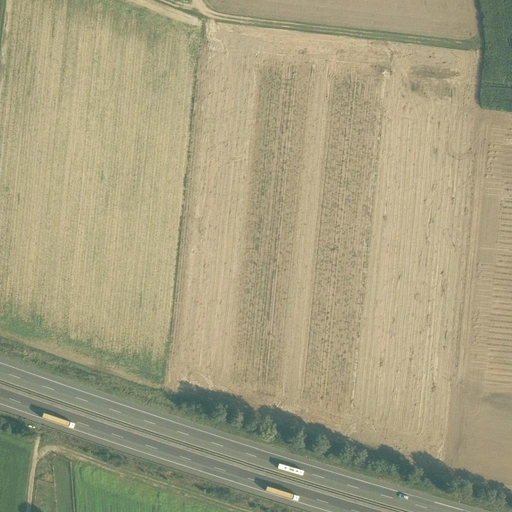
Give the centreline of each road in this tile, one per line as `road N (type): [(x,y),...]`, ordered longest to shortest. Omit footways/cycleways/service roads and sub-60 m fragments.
road 1 (motorway): [(434,511),(0,371)]
road 2 (motorway): [(0,396),(353,511)]
road 3 (track): [(28,511),(36,460),(53,448),(245,511)]
